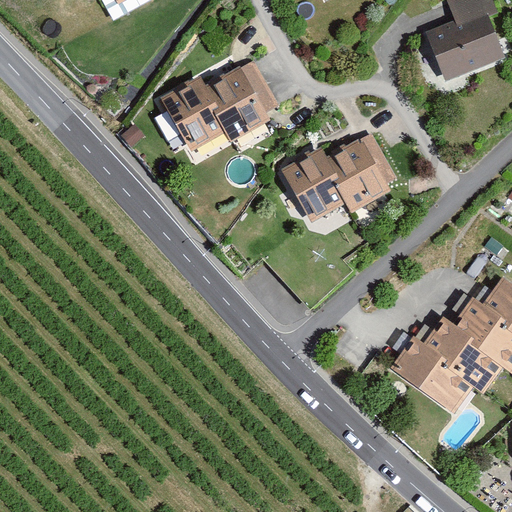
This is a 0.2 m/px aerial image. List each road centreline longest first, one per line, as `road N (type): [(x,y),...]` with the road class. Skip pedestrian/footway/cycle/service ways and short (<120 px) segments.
road 1 (secondary): [(0,56),(281,356)]
road 2 (residential): [(260,0),(314,92),(384,81),(458,194)]
road 3 (residential): [(281,356),(458,194)]
road 4 (secondary): [(281,356),(443,511)]
